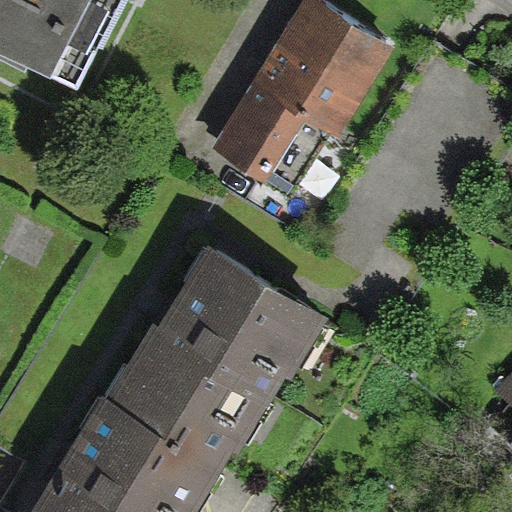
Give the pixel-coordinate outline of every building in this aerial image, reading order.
[(0,0),(0,23),(84,69),(121,0),(0,0)] [(333,0),(297,0),(208,135),(291,190),(392,38),(333,0)] [(511,94),(441,52),(430,46),(318,232),(226,177),(202,217),(387,328),(511,120),(511,94)] [(11,511),(162,511),(312,285),(202,217),(11,511)] [(511,371),(491,394),(511,413),(511,430),(507,437),(511,441),(511,371)]
